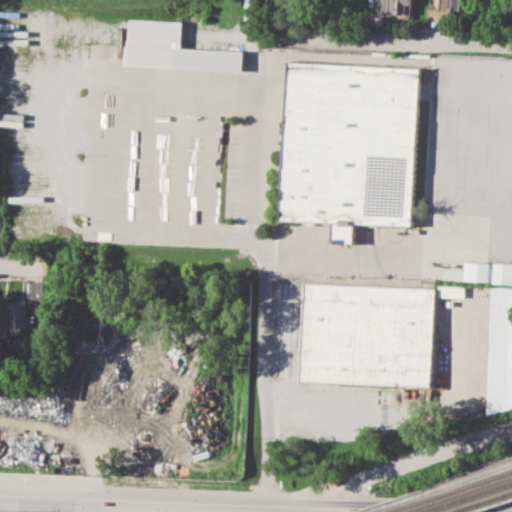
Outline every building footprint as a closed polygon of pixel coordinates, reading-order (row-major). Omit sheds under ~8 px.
[(385,0),(410,0),(410,4),(406,4),(406,13),(385,12),(385,0)] [(438,0),(461,0),(461,15),(450,15),(450,19),(439,19),(439,15),(431,15),(431,2),(438,2),(438,0)] [(134,18),(185,20),(183,47),(245,50),(244,70),(127,64),(128,42),(132,42),(134,18)] [(290,66),(421,73),(413,226),(282,219),(290,66)] [(511,282),(511,263),(466,262),(465,282),(511,282)] [(30,281),(56,282),(55,298),(29,298),(30,281)] [(307,283),(303,384),(428,388),(432,288),(307,283)] [(466,297),(466,286),(439,286),(439,296),(466,297)] [(511,411),(511,287),(492,287),(489,411),(511,411)] [(0,296),(10,296),(9,326),(5,326),(5,339),(0,338),(0,296)] [(13,298),(26,299),(26,327),(21,326),(21,333),(12,332),(13,298)]
